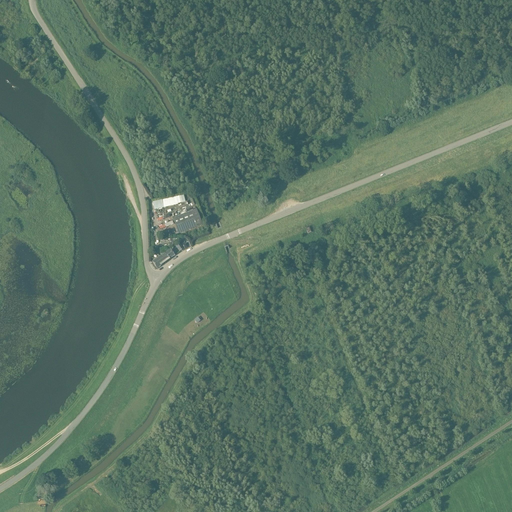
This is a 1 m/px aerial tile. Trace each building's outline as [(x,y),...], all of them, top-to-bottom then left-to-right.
[(267,199),(265,193),(259,195),(262,201),(267,199)] [(153,201),(155,209),(186,203),(184,195),(153,201)] [(197,209),(173,219),(179,234),(203,225),(197,209)] [(315,231),(313,225),(307,227),(310,234),(315,231)] [(157,268),(175,256),(171,250),(153,262),(157,268)] [(54,483),(49,478),(44,482),(49,487),(54,483)]
